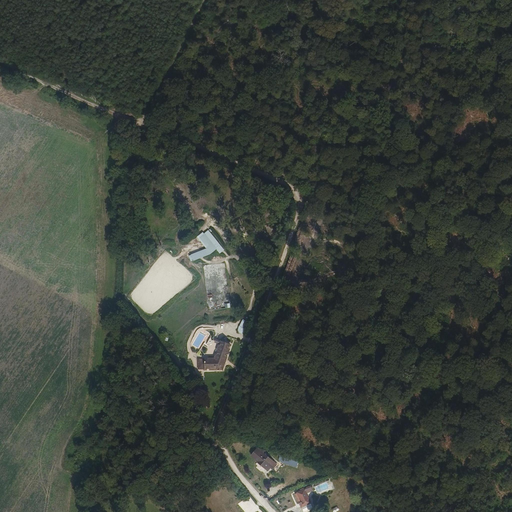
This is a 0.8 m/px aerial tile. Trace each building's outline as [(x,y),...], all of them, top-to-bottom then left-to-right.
[(220,246),(208,230),(198,239),(209,254),(220,246)] [(198,358),(198,368),(222,370),(231,346),(221,342),(214,359),(198,358)] [(265,450),(258,447),(251,454),(257,460),(256,461),(266,471),(269,468),(271,470),(276,465),(263,452),(265,450)] [(284,463),(298,468),(300,461),(282,456),(281,460),(284,463)] [(315,491),(313,487),(299,493),(304,503),(301,504),(303,508),(314,504),(309,494),(315,491)] [(294,501),(291,502),(289,493),(284,494),(288,508),(296,506),(294,501)]
